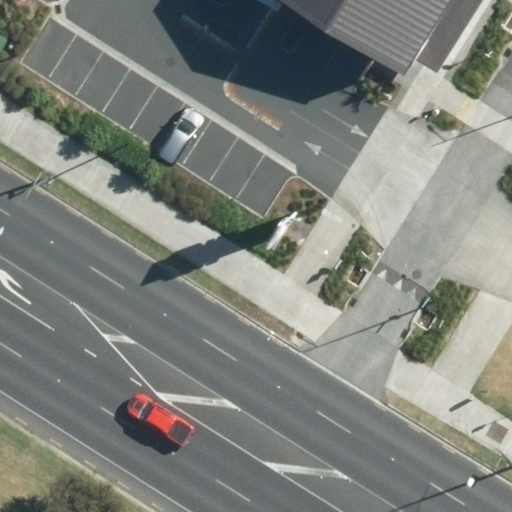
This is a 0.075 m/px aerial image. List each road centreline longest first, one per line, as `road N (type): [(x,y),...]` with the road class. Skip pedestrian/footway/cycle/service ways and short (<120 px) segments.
road 1 (residential): [(145,0),(150,34),(447,208)]
road 2 (primary): [(293,446),(0,265)]
road 3 (residential): [(293,446),(447,208)]
road 4 (residential): [(447,208),(511,104)]
road 5 (primary): [(396,511),(293,446)]
